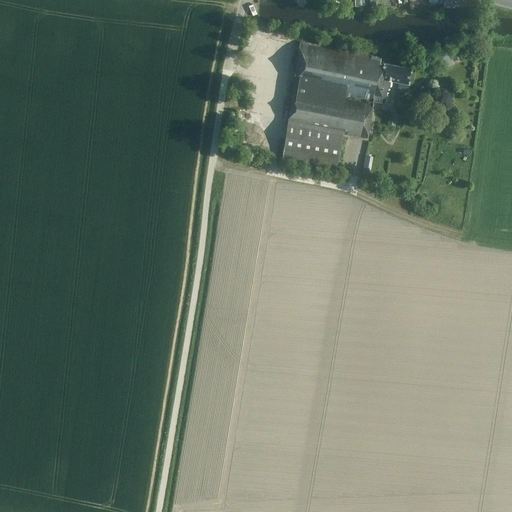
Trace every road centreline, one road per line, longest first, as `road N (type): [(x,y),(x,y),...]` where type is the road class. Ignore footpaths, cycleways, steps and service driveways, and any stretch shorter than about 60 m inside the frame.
road 1 (unclassified): [(243,0),(222,82),(156,511)]
road 2 (track): [(210,160),(341,190),(427,227),(509,241)]
